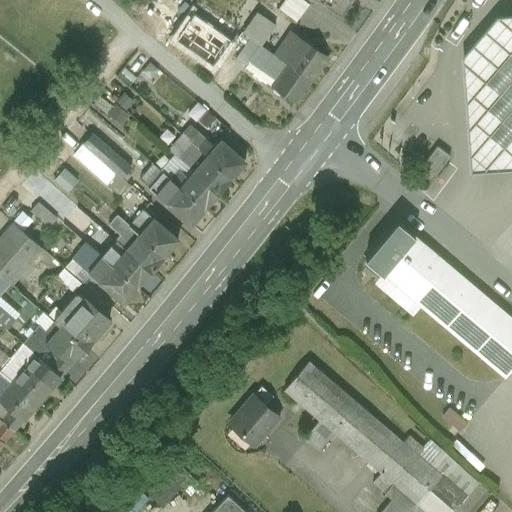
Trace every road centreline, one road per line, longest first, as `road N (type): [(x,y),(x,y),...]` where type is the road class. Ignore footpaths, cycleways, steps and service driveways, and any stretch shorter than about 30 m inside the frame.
road 1 (secondary): [(302,185),(26,511)]
road 2 (unclassified): [(302,185),(93,0)]
road 3 (unclassified): [(511,299),(328,151)]
road 4 (secondary): [(438,0),(328,151)]
